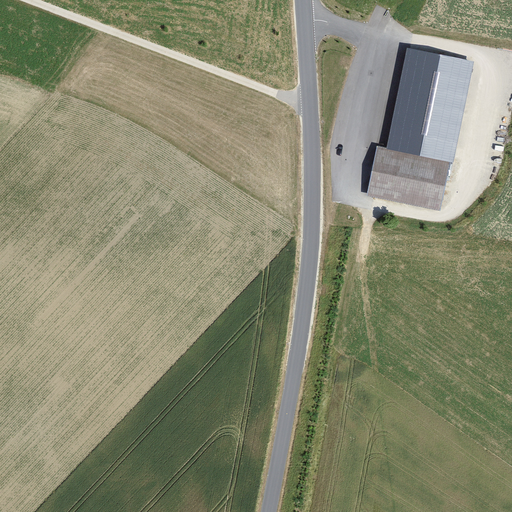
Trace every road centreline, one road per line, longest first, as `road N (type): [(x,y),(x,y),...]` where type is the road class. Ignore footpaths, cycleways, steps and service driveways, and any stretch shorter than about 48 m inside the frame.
road 1 (tertiary): [(304,0),(311,253),(269,511)]
road 2 (track): [(32,0),(310,104)]
